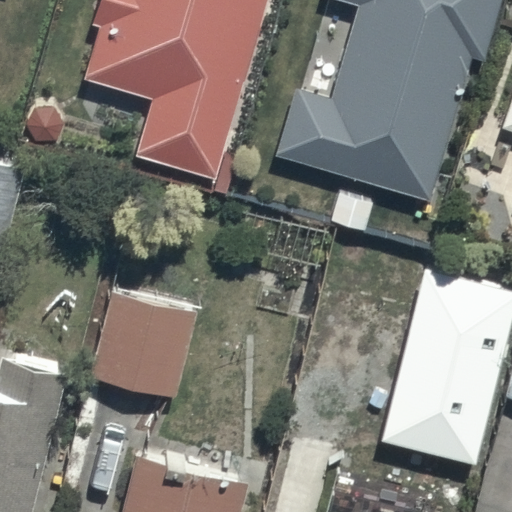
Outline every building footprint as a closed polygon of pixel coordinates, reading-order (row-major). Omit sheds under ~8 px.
[(240,147),(224,142),(264,0),(101,0),(85,60),(151,79),(135,136),(216,159),(212,174),(231,179),(240,147)] [(296,71),(277,136),(432,183),(476,39),(489,43),(501,0),(354,0),(330,82),(296,71)] [(511,79),(502,110),(511,113),(511,79)] [(28,147),(0,139),(0,235),(4,236),(28,147)] [(197,286),(113,270),(93,360),(176,379),(197,286)] [(370,345),(319,333),(295,430),(346,443),(370,345)] [(0,511),(28,511),(67,349),(1,334),(0,340),(0,511)] [(239,511),(252,455),(136,429),(116,511),(239,511)]
